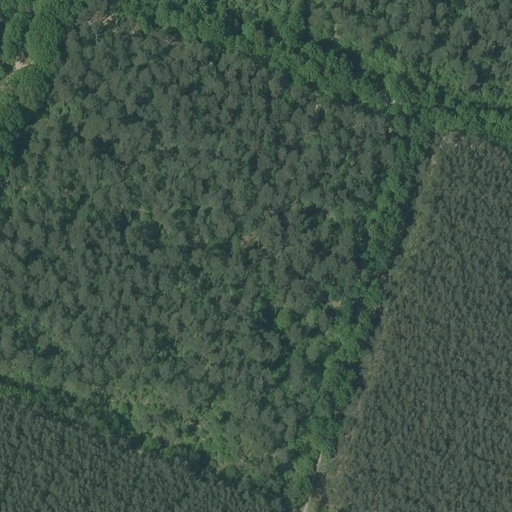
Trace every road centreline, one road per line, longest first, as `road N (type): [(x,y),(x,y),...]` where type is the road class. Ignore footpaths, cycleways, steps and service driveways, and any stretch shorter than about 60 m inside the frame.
road 1 (track): [(117,0),(511,146)]
road 2 (track): [(361,310),(303,511)]
